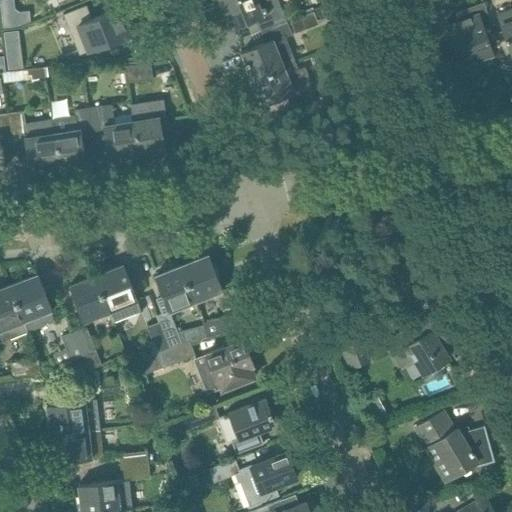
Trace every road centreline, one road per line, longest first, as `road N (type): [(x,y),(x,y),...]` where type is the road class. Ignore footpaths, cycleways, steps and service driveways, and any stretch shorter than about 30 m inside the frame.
road 1 (residential): [(0,225),(247,195)]
road 2 (residential): [(247,195),(168,0)]
road 3 (residential): [(368,511),(298,321)]
road 4 (residential): [(247,195),(436,156)]
road 5 (residential): [(298,321),(477,267)]
road 6 (residential): [(436,156),(374,0)]
road 7 (residential): [(298,321),(247,195)]
